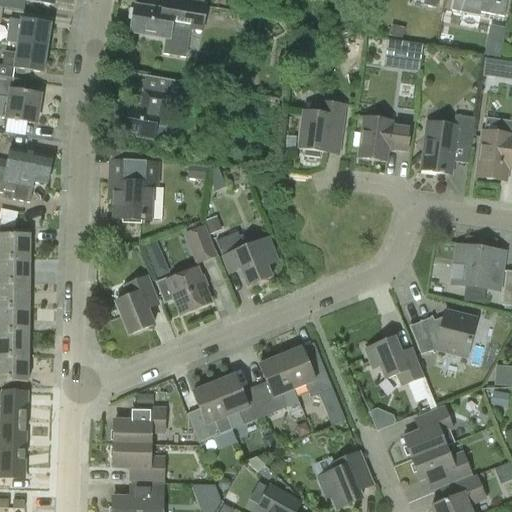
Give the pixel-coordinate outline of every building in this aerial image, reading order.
[(0,0),(0,8),(3,9),(22,12),(24,2),(53,6),(53,0),(0,0)] [(345,0),(340,23),(360,28),(366,0),(345,0)] [(423,0),(422,6),(435,9),(437,0),(423,0)] [(507,0),(453,0),(452,12),(479,17),(480,13),(504,18),(507,0)] [(174,3),(172,12),(134,6),(130,34),(165,39),(162,55),(185,59),(190,31),(203,34),(207,8),(174,3)] [(6,43),(17,45),(46,50),(50,26),(10,20),(6,43)] [(343,53),(360,56),(363,42),(345,39),(343,53)] [(403,59),(402,70),(419,73),(423,46),(405,44),(403,59)] [(4,53),(2,67),(14,69),(43,74),(46,50),(17,45),(16,55),(4,53)] [(511,80),(511,61),(486,60),(484,78),(511,80)] [(113,134),(153,141),(163,142),(166,119),(170,97),(187,100),(189,84),(145,77),(140,110),(118,106),(113,134)] [(39,96),(10,91),(12,80),(0,78),(0,118),(34,125),(39,96)] [(303,113),(298,150),(305,151),(304,157),(321,159),(321,154),(340,156),(347,106),(318,102),(316,115),(303,113)] [(455,116),(453,128),(427,125),(420,170),(450,175),(452,163),(468,165),(475,119),(455,116)] [(411,127),(390,125),(391,123),(364,119),(358,158),(385,162),(387,152),(394,153),(394,152),(407,154),(411,127)] [(511,136),(511,137),(482,133),(476,178),(504,182),(506,171),(511,171),(511,136)] [(9,148),(7,162),(0,160),(0,194),(2,195),(3,191),(14,193),(13,200),(29,204),(33,182),(46,185),(51,157),(9,148)] [(149,222),(151,186),(156,186),(157,165),(111,163),(109,200),(114,200),(113,220),(149,222)] [(0,222),(16,226),(19,213),(3,209),(0,220),(0,222)] [(196,266),(217,257),(205,227),(184,235),(196,266)] [(268,238),(257,243),(243,248),(237,233),(216,242),(226,268),(237,263),(247,289),(271,279),(266,267),(277,263),(268,238)] [(0,260),(29,261),(29,235),(0,234),(0,260)] [(157,240),(141,247),(154,279),(171,271),(157,240)] [(453,265),(451,282),(495,288),(499,254),(460,249),(458,265),(453,265)] [(0,260),(0,284),(28,285),(29,261),(0,260)] [(164,305),(175,300),(181,315),(209,304),(196,270),(167,282),(166,279),(155,283),(164,305)] [(511,307),(511,272),(506,272),(501,306),(511,307)] [(122,287),(127,299),(115,304),(128,336),(153,326),(147,311),(160,306),(148,276),(122,287)] [(0,309),(28,310),(28,285),(0,284),(0,309)] [(0,309),(0,332),(27,333),(28,310),(0,309)] [(421,355),(435,351),(466,359),(476,320),(445,312),(443,319),(434,322),(432,318),(409,328),(421,355)] [(0,358),(27,359),(27,333),(0,332),(0,358)] [(412,349),(400,354),(394,339),(365,351),(372,370),(379,367),(384,380),(395,376),(400,388),(407,385),(424,379),(412,349)] [(314,344),(301,349),(280,357),(293,391),(305,386),(311,399),(319,395),(331,427),(345,421),(314,344)] [(266,383),(253,388),(265,417),(287,408),(282,395),(293,391),(280,357),(259,366),(266,383)] [(0,381),(27,382),(27,359),(0,358),(0,381)] [(511,385),(511,370),(497,370),(496,384),(511,385)] [(227,418),(239,413),(244,426),(265,417),(253,388),(241,393),(234,376),(213,385),(227,418)] [(424,379),(407,385),(415,404),(425,400),(430,411),(436,409),(424,379)] [(232,431),(227,418),(213,385),(192,393),(199,410),(187,415),(199,445),(232,431)] [(0,393),(0,422),(25,423),(26,394),(0,393)] [(413,419),(418,433),(402,439),(411,461),(445,448),(454,444),(450,432),(453,431),(444,407),(413,419)] [(131,408),(131,423),(114,422),(113,445),(149,446),(150,435),(165,436),(166,409),(131,408)] [(0,422),(0,450),(24,451),(25,423),(0,422)] [(149,457),(149,446),(113,445),(113,468),(129,469),(129,484),(164,485),(165,458),(149,457)] [(462,452),(449,458),(445,448),(411,461),(420,482),(424,480),(430,493),(472,476),(462,452)] [(0,450),(0,478),(24,480),(24,451),(0,450)] [(329,465),(332,473),(318,479),(327,500),(331,498),(336,510),(361,500),(358,493),(374,487),(360,452),(329,465)] [(256,458),(245,462),(257,474),(265,466),(256,458)] [(441,491),(445,502),(430,508),(431,511),(470,511),(469,508),(487,501),(476,476),(441,491)] [(129,484),(128,499),(112,499),(111,511),(163,511),(164,485),(129,484)] [(256,510),(258,511),(297,511),(302,503),(270,485),(256,510)] [(14,502),(13,510),(25,511),(25,502),(14,502)] [(222,502),(217,511),(233,511),(235,509),(222,502)] [(215,511),(221,503),(200,511),(215,511)]
